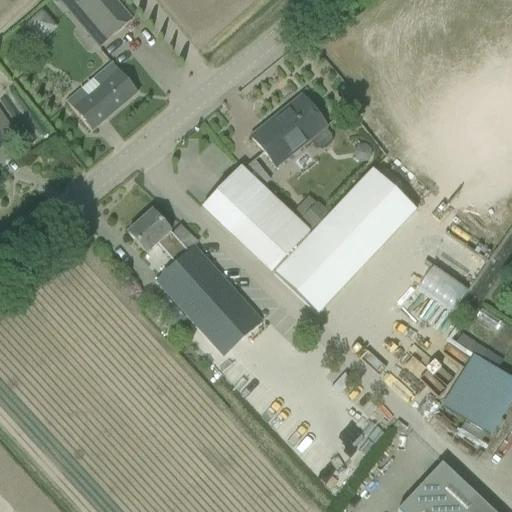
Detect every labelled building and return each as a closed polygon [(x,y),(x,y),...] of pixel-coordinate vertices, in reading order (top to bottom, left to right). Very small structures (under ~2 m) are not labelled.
[(130,22),(111,0),(82,0),(67,14),(97,50),(130,22)] [(52,25),(40,37),(50,47),(62,35),(52,25)] [(111,67),(66,105),(91,134),(136,96),(111,67)] [(330,139),(328,135),(322,127),(315,118),(302,103),(277,123),(275,119),(264,129),(250,139),(275,171),(310,143),(314,147),(318,149),(322,149),(328,144),(330,139)] [(415,214),(372,173),(327,220),(308,239),(296,228),(239,173),(203,211),(316,318),(415,214)] [(315,208),(296,228),(308,239),(327,220),(315,208)] [(154,284),(167,299),(221,360),(260,325),(193,250),(187,255),(150,215),(127,236),(145,257),(156,247),(174,267),(154,284)] [(462,320),(477,297),(441,272),(425,296),(462,320)] [(511,384),(470,359),(441,408),(492,439),(511,405),(511,384)] [(488,511),(440,467),(397,511),(488,511)]
